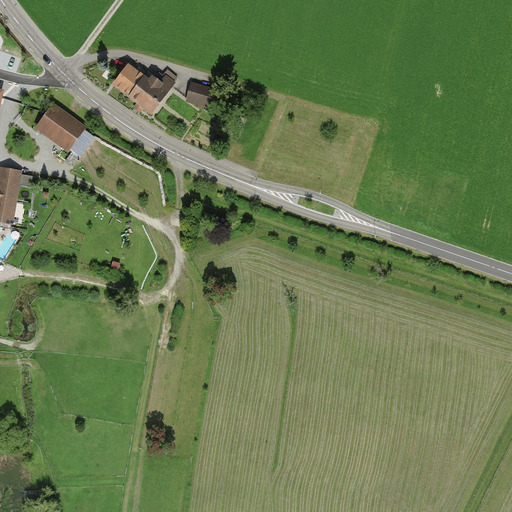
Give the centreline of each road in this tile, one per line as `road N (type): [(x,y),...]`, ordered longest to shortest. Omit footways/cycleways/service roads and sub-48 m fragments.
road 1 (tertiary): [(511,275),(173,153),(65,76)]
road 2 (track): [(173,153),(180,234),(135,511)]
road 3 (unclassified): [(180,234),(85,184),(0,154)]
